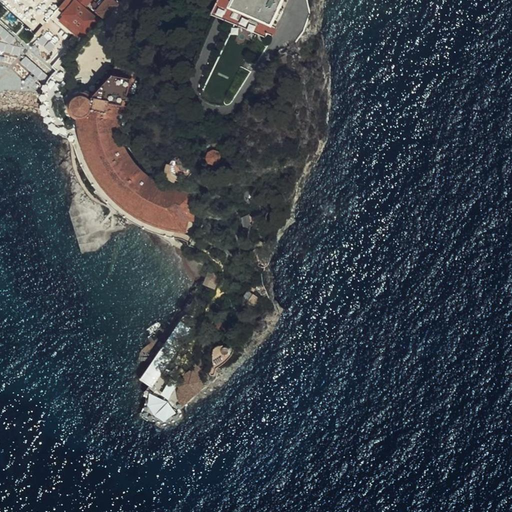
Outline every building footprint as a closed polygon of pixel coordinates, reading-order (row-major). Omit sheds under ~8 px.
[(63,0),(58,7),(56,8),(78,28),(93,12),(79,0),(78,0),(63,0)] [(92,0),(88,5),(95,11),(97,9),(92,5),(95,0),(92,0)] [(97,9),(101,12),(111,0),(95,0),(92,5),(97,9)] [(266,19),(267,15),(251,7),(236,0),(211,0),(208,6),(222,13),(259,31),(261,27),(266,29),(270,21),(266,19)] [(236,0),(251,7),(267,15),(270,10),(273,12),(277,4),(273,3),(274,0),(236,0)] [(106,64),(100,73),(121,81),(127,83),(130,70),(106,64)] [(189,194),(189,191),(176,190),(163,186),(155,183),(145,178),(139,173),(132,167),(126,160),(119,151),(114,139),(111,131),(108,118),(107,108),(118,107),(121,81),(100,73),(88,88),(84,85),(81,84),(77,84),(72,85),(69,87),(66,90),(65,94),(65,99),(67,103),(68,105),(71,108),(74,109),(75,121),(76,130),(80,144),(82,152),(87,162),(93,173),(101,183),(108,191),(117,199),(127,206),(141,214),(148,217),(156,219),(158,220),(169,223),(182,224),(183,213),(188,213),(190,194),(189,194)] [(118,107),(119,107),(127,83),(121,81),(118,107)] [(176,190),(189,191),(190,188),(182,187),(170,184),(161,181),(149,175),(143,171),(134,164),(128,158),(123,152),(119,145),(115,136),(113,128),(111,117),(116,117),(119,107),(118,107),(107,108),(108,118),(111,131),(114,139),(119,151),(126,160),(132,167),(139,173),(145,178),(155,183),(163,186),(176,190)] [(183,159),(177,152),(172,156),(179,164),(183,159)] [(256,236),(257,243),(266,241),(265,237),(264,233),(262,232),(259,232),(257,232),(256,236)] [(211,268),(205,284),(215,287),(220,272),(211,268)] [(250,285),(245,293),(250,297),(256,289),(250,285)] [(221,335),(220,335),(219,338),(219,340),(220,343),(223,344),(225,344),(228,342),(228,340),(228,337),(226,335),(223,335),(221,335)]
